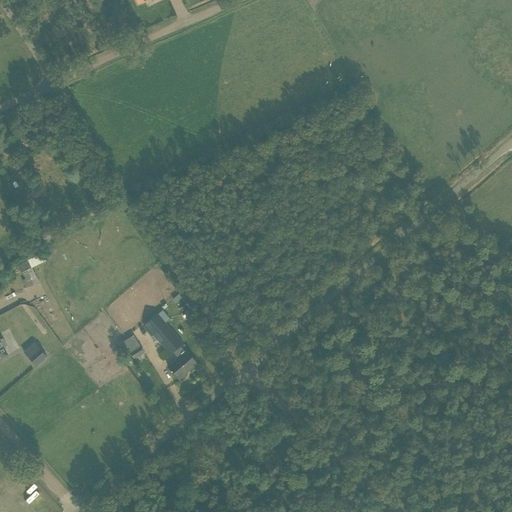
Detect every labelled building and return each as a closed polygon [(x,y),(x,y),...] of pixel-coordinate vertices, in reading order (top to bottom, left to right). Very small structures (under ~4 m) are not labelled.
[(42,253),(17,266),(21,273),(22,272),(29,287),(39,282),(32,267),(45,260),(42,253)] [(162,310),(158,314),(166,323),(170,319),(162,310)] [(158,313),(145,325),(152,334),(153,335),(170,354),(173,352),(178,358),(168,367),(172,371),(179,379),(197,363),(190,356),(185,350),(184,351),(180,346),(181,345),(183,343),(166,323),(158,314),(158,313)] [(133,359),(146,352),(136,334),(123,341),(133,359)] [(39,347),(27,357),(35,366),(46,356),(39,347)]
